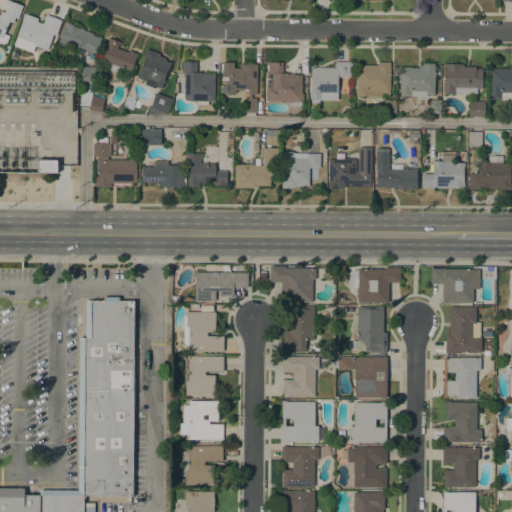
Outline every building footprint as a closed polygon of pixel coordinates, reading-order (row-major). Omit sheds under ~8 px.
[(22,6),(17,19),(15,18),(13,23),(8,21),(3,34),(9,36),(5,45),(0,43),(0,13),(1,11),(4,13),(8,1),(22,6)] [(55,35),(52,34),(47,50),(34,46),(32,52),(13,46),(22,22),(21,22),(24,14),(38,19),(37,22),(42,24),(45,15),(61,20),(55,35)] [(83,28),(82,30),(92,33),(92,35),(101,38),(95,53),(67,43),(66,47),(57,43),(65,22),(83,28)] [(121,42),(119,49),(128,52),(129,50),(137,53),(129,75),(120,71),(119,73),(109,70),(111,64),(102,61),(107,46),(106,45),(109,38),(121,42)] [(159,54),(159,56),(165,58),(165,61),(169,62),(170,62),(171,62),(167,72),(166,71),(163,79),(165,80),(164,84),(163,83),(162,87),(161,86),(160,88),(156,87),(157,85),(155,84),(154,88),(144,84),(145,81),(146,82),(146,81),(136,77),(138,74),(139,74),(145,56),(144,56),(146,49),(159,54)] [(184,72),(181,72),(181,61),(196,62),(196,72),(201,72),(201,73),(207,73),(207,74),(214,74),(214,101),(208,101),(207,105),(196,105),(196,100),(193,100),(193,102),(189,102),(189,100),(184,100),(184,98),(184,72)] [(335,67),(335,61),(350,61),(349,77),(339,77),(338,79),(337,79),(337,100),(319,100),(319,103),(311,103),(311,99),(309,99),(309,92),(310,92),(310,86),(309,86),(309,83),(310,83),(310,67),(335,67)] [(233,62),(233,68),(240,68),(240,64),(257,64),(256,95),(251,95),(251,98),(256,98),(256,112),(243,112),(243,98),(248,98),(248,89),(241,89),(241,90),(235,90),(235,93),(225,93),(225,83),(221,83),(221,74),(222,74),(222,62),(233,62)] [(265,86),(271,86),(271,72),(268,72),(268,71),(266,71),(266,64),(265,64),(265,62),(282,62),(282,73),(287,73),(287,74),(295,74),(294,75),(299,75),(299,74),(301,74),(301,94),(303,94),(303,100),(301,100),(301,106),(289,106),(286,102),(283,101),(265,101),(265,86)] [(389,95),(381,95),(381,96),(356,96),(356,65),(377,65),(377,62),(390,62),(389,95)] [(418,67),(418,65),(422,65),(422,63),(434,63),(434,72),(435,72),(435,77),(434,77),(434,95),(426,95),(426,97),(400,97),(400,67),(418,67)] [(482,85),(481,85),(481,89),(476,89),(476,94),(443,94),(443,64),(463,64),(463,66),(475,67),(475,69),(482,69),(482,85)] [(510,68),(510,66),(511,66),(511,99),(500,99),(490,99),(491,68),(510,68)] [(94,67),(94,81),(81,81),(81,67),(94,67)] [(172,99),(167,114),(150,108),(155,93),(172,99)] [(101,112),(88,109),(91,96),(104,98),(101,112)] [(395,99),(395,113),(383,114),(383,100),(395,99)] [(440,113),(428,113),(428,100),(440,100),(440,113)] [(484,102),(484,117),(468,117),(468,102),(484,102)] [(160,129),(160,145),(141,145),(141,129),(160,129)] [(265,129),(279,129),(278,145),(265,144),(265,129)] [(387,132),(387,152),(388,152),(388,169),(416,169),(416,188),(411,188),(411,190),(404,190),(404,189),(401,189),(401,190),(399,190),(399,188),(375,188),(375,152),(376,152),(376,132),(387,132)] [(481,132),(481,146),(467,146),(467,132),(481,132)] [(109,143),(109,157),(108,157),(108,160),(135,160),(135,183),(110,183),(110,186),(94,186),(94,177),(98,177),(98,156),(92,156),(92,143),(109,143)] [(336,158),(338,158),(339,154),(349,154),(349,158),(353,159),(353,160),(355,160),(355,172),(357,172),(357,147),(371,147),(370,187),(342,186),(342,188),(338,188),(338,189),(327,189),(328,159),(336,159),(336,158)] [(250,165),(262,166),(262,148),(277,148),(277,178),(269,178),(269,185),(257,185),(257,188),(234,188),(234,165),(250,165)] [(292,151),(292,153),(307,153),(307,154),(318,154),(319,148),(325,148),(325,157),(319,157),(319,168),(318,168),(317,180),(308,180),(308,186),(302,186),(302,187),(296,187),(292,187),(292,188),(281,188),(282,151),(292,151)] [(215,163),(215,171),(226,171),(226,183),(225,183),(225,186),(222,186),(222,185),(217,185),(217,186),(214,186),(214,182),(206,181),(206,183),(198,183),(198,187),(187,187),(187,180),(188,180),(188,165),(187,165),(187,153),(200,153),(200,163),(215,163)] [(57,160),(57,166),(56,173),(37,173),(37,160),(57,160)] [(183,187),(159,187),(159,183),(141,183),(141,166),(153,166),(153,163),(155,161),(167,161),(167,165),(183,165),(183,187)] [(454,162),(454,163),(464,163),(464,167),(463,167),(463,183),(463,188),(462,188),(462,189),(422,188),(422,174),(432,174),(432,161),(441,161),(454,162)] [(501,162),(501,163),(511,163),(511,167),(510,167),(509,183),(511,183),(511,190),(468,189),(468,173),(479,173),(479,161),(488,162),(501,162)] [(315,268),(315,279),(312,279),(311,302),(280,302),(280,282),(269,282),(269,266),(285,266),(285,268),(315,268)] [(384,269),(384,267),(399,267),(399,282),(388,282),(388,302),(357,302),(357,298),(356,297),(356,294),(357,293),(357,287),(352,287),(352,270),(357,270),(357,268),(384,269)] [(478,289),(472,288),(472,303),(442,302),(442,283),(430,283),(430,268),(479,269),(478,289)] [(247,288),(233,288),(233,296),(219,296),(219,287),(215,287),(214,301),(194,301),(194,272),(247,272),(247,288)] [(0,511),(0,487),(23,488),(23,495),(39,495),(40,490),(78,490),(79,337),(85,337),(85,300),(103,300),(103,297),(118,297),(118,301),(133,301),(132,496),(86,496),(83,499),(83,502),(94,502),(94,511),(0,511)] [(313,339),(305,339),(305,350),(304,350),(304,352),(283,352),(283,331),(286,331),(287,306),(313,306),(313,339)] [(350,330),(350,322),(352,322),(351,314),(357,314),(357,306),(382,306),(382,332),(386,332),(386,353),(380,353),(380,352),(364,352),(364,351),(356,351),(356,350),(352,350),(352,341),(356,341),(356,330),(350,330)] [(454,306),(454,307),(475,307),(475,322),(479,322),(479,337),(480,337),(480,352),(461,352),(461,353),(451,353),(445,353),(445,332),(449,332),(449,306),(454,306)] [(188,351),(188,347),(183,347),(183,326),(186,326),(186,312),(214,312),(214,332),(211,332),(211,336),(223,336),(223,351),(188,351)] [(318,369),(314,369),(314,396),(288,396),(288,397),(283,397),(283,379),(292,379),(292,372),(281,372),(281,355),(286,355),(286,357),(318,357),(318,369)] [(185,395),(185,387),(183,387),(183,375),(188,375),(188,371),(184,371),(184,361),(188,361),(188,356),(222,356),(222,371),(213,371),(213,375),(214,375),(214,395),(185,395)] [(385,357),(385,398),(380,398),(380,397),(354,397),(354,369),(337,369),(337,357),(385,357)] [(443,398),(443,358),(447,358),(447,357),(479,357),(479,370),(475,370),(475,398),(443,398)] [(188,434),(179,434),(179,423),(182,423),(182,405),(189,405),(189,401),(217,401),(217,421),(215,421),(215,424),(222,424),(222,440),(188,439),(188,434)] [(281,441),(282,401),(286,401),(286,402),(314,402),(314,426),(317,426),(317,428),(323,428),(323,440),(317,440),(317,441),(281,441)] [(476,402),(476,429),(481,429),(481,442),(448,442),(448,443),(443,443),(443,426),(454,426),(454,419),(445,418),(445,401),(450,401),(450,402),(476,402)] [(354,444),(354,442),(348,442),(349,426),(353,426),(353,402),(379,402),(386,402),(385,442),(359,442),(359,444),(354,444)] [(187,446),(222,446),(222,461),(204,461),(204,465),(213,465),(213,485),(184,485),(184,469),(187,469),(187,451),(187,446)] [(286,446),(286,447),(317,447),(317,448),(321,448),(321,458),(317,458),(317,459),(313,459),(313,486),(288,486),(288,487),(282,487),(282,470),(291,470),(291,462),(281,462),(281,446),(286,446)] [(386,446),(386,464),(375,464),(375,469),(385,469),(385,488),(380,488),(380,487),(378,487),(378,488),(374,488),(374,487),(353,487),(353,462),(346,462),(346,458),(341,458),(341,450),(346,450),(346,446),(386,446)] [(478,447),(478,460),(474,460),(474,487),(448,487),(443,487),(443,470),(452,470),(452,463),(442,463),(442,446),(448,446),(448,447),(478,447)] [(511,449),(511,461),(510,461),(510,460),(503,460),(503,449),(510,449),(511,449)] [(291,511),(291,508),(282,508),(282,491),(287,491),(313,491),(313,511),(291,511)] [(353,511),(353,509),(352,509),(352,506),(353,506),(353,492),(378,492),(378,491),(384,491),(383,509),(381,509),(381,511),(353,511)] [(212,492),(212,511),(181,511),(181,499),(184,499),(184,492),(212,492)] [(442,511),(442,492),(448,492),(474,492),(474,511),(442,511)]
